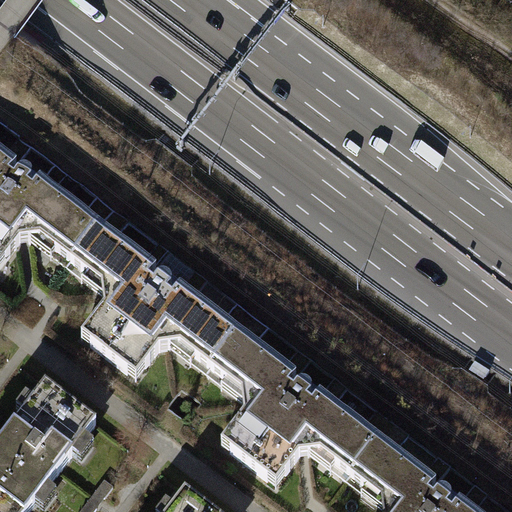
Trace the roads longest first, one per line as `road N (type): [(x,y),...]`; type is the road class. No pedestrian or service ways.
road 1 (motorway): [(74,0),(511,335)]
road 2 (motorway): [(511,246),(332,111)]
road 3 (motorway): [(332,111),(185,0)]
road 4 (motorway): [(332,111),(244,0)]
